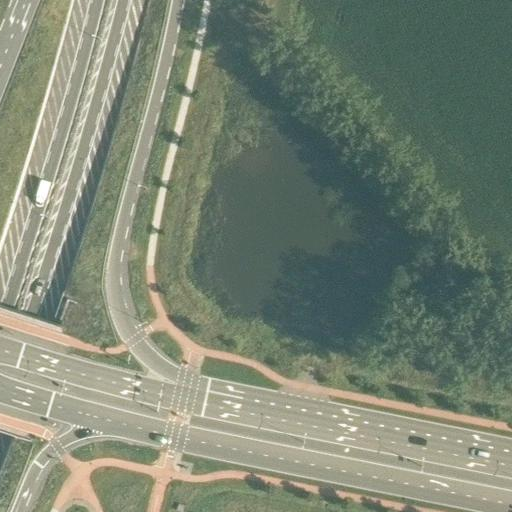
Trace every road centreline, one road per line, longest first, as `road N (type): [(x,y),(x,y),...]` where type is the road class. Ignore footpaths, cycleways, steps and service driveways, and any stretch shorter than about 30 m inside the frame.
road 1 (primary): [(180,394),(120,321),(112,283),(179,0)]
road 2 (primary): [(0,399),(85,146),(123,0)]
road 3 (secondary): [(111,422),(511,507)]
road 4 (primary): [(98,0),(0,324)]
road 5 (secondary): [(511,464),(180,394)]
road 6 (secondary): [(180,394),(141,391),(0,351)]
road 7 (primary): [(17,511),(49,451),(111,422)]
